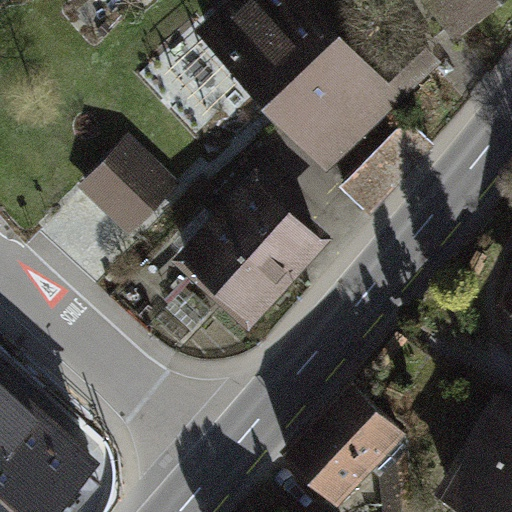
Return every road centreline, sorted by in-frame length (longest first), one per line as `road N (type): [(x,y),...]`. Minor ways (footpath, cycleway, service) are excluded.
road 1 (secondary): [(214,475),(511,115)]
road 2 (residential): [(0,252),(214,475)]
